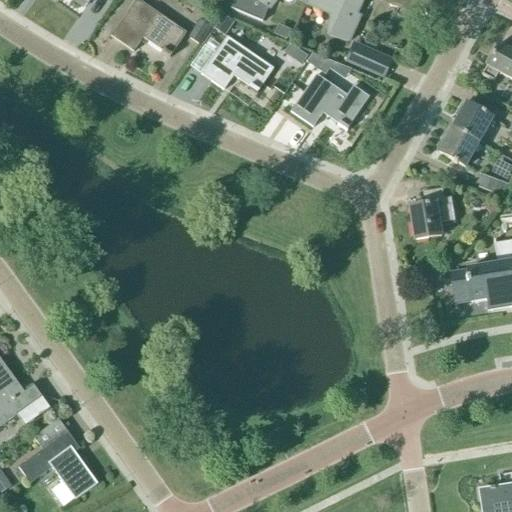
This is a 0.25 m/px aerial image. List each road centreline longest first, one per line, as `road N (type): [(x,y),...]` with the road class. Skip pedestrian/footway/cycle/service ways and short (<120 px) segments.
road 1 (residential): [(369,200),(92,83),(0,27)]
road 2 (residential): [(168,511),(0,288)]
road 3 (residential): [(369,200),(480,0)]
road 4 (residential): [(401,419),(369,200)]
road 5 (unclassified): [(207,511),(401,419)]
